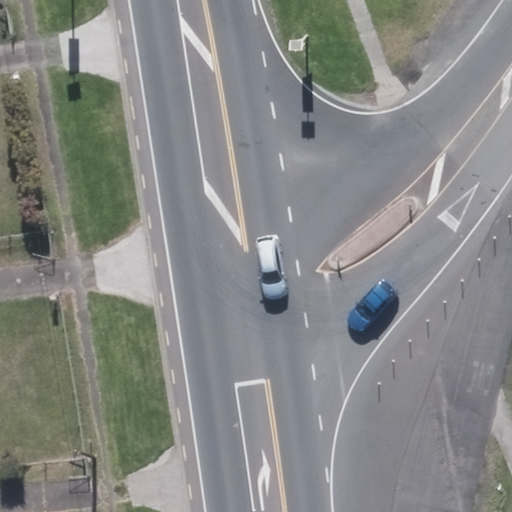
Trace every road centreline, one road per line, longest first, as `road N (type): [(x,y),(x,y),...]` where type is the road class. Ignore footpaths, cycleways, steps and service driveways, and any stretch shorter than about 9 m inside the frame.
road 1 (unclassified): [(511,120),(323,362),(249,416)]
road 2 (unclassified): [(228,265),(384,168),(511,32)]
road 3 (secondary): [(228,265),(180,0)]
road 4 (secondary): [(249,416),(228,265)]
